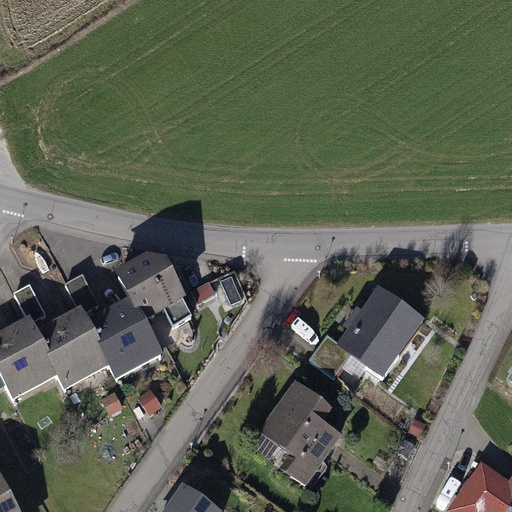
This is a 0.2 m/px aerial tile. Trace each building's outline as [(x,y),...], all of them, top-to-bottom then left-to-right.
[(192,321),(158,259),(121,280),(134,303),(145,323),(165,312),(175,330),(192,321)] [(68,285),(84,314),(103,304),(86,275),(68,285)] [(33,285),(16,293),(33,325),(49,317),(33,285)] [(345,348),(353,354),(389,380),(430,325),(386,292),(345,348)] [(134,303),(91,327),(114,369),(121,382),(165,358),(145,323),(134,303)] [(84,314),(39,339),(60,379),(68,394),(114,369),(91,327),(84,314)] [(30,324),(0,340),(0,373),(7,385),(16,403),(60,379),(39,339),(30,324)] [(353,354),(345,348),(333,339),(316,362),(336,377),(353,354)] [(339,410),(305,386),(269,435),(300,457),(288,474),(313,491),(348,442),(327,427),(339,410)] [(511,511),(511,488),(481,467),(448,511),(511,511)] [(19,511),(0,474),(0,511),(19,511)] [(221,511),(222,511),(181,485),(162,511),(221,511)]
